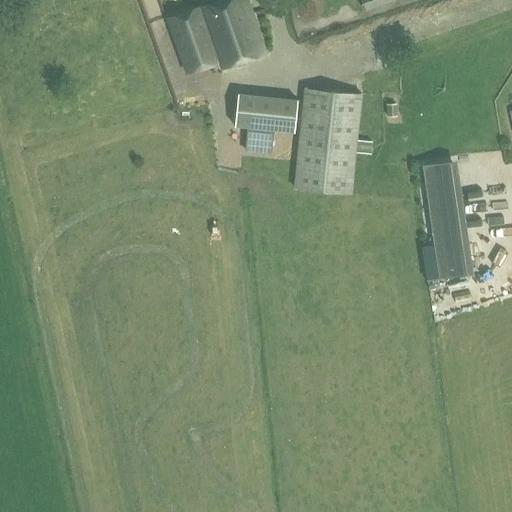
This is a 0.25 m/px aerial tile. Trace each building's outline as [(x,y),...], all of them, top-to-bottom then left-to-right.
[(219,0),(200,7),(219,60),(222,68),(267,52),(247,0),(219,0)] [(361,0),(365,10),(394,0),(361,0)] [(200,7),(168,19),(187,72),(219,60),(200,7)] [(295,188),(351,194),(361,94),(305,88),(295,188)] [(247,152),(270,155),(273,131),(294,133),(297,100),(253,95),(237,94),(233,127),(249,129),(247,152)] [(473,274),(457,159),(423,164),(440,279),(473,274)]
